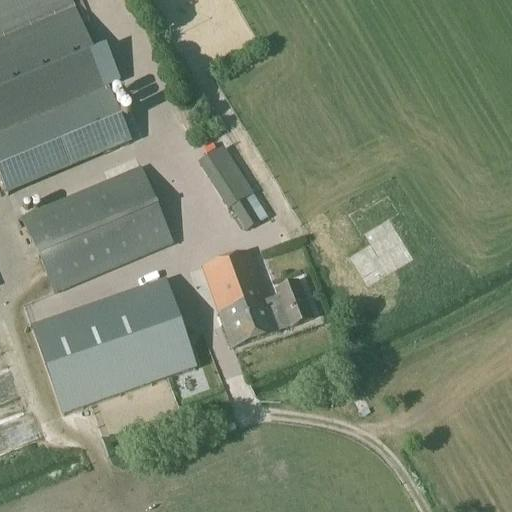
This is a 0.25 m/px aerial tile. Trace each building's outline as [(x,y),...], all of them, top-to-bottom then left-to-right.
[(129,145),(68,0),(0,0),(0,176),(8,196),(129,145)] [(245,201),(254,195),(224,147),(198,165),(228,212),(232,210),(246,233),(260,224),(245,201)] [(54,296),(174,246),(141,168),(21,219),(54,296)] [(418,227),(393,236),(405,274),(425,267),(427,272),(445,265),(444,260),(461,254),(447,216),(437,219),(434,211),(462,201),(456,184),(403,204),(408,221),(415,219),(418,227)] [(279,297),(268,301),(251,254),(203,271),(232,351),(280,333),(312,321),(299,284),(277,292),(279,297)] [(195,370),(164,283),(29,330),(59,417),(195,370)] [(29,395),(16,398),(18,409),(32,407),(29,395)]
